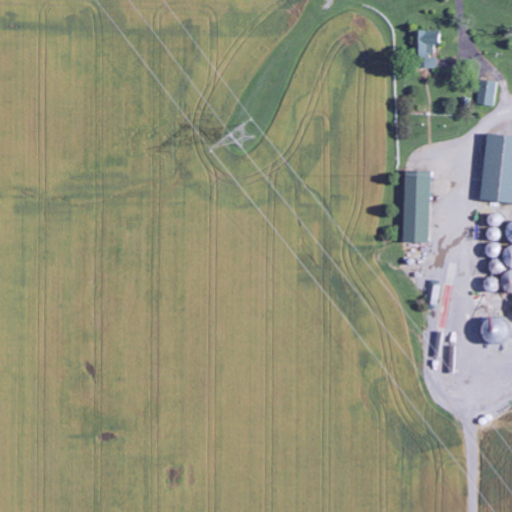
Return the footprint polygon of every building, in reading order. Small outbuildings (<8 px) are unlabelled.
[(438,69),(438,58),(435,58),(435,45),(442,45),(442,32),(420,31),(419,68),(438,69)] [(499,82),(482,81),(480,105),(497,106),(499,82)] [(483,200),(511,203),(511,136),(491,134),(483,200)] [(434,172),(408,171),(406,242),(432,243),(434,172)] [(442,282),(431,281),(429,308),(439,309),(442,282)]
